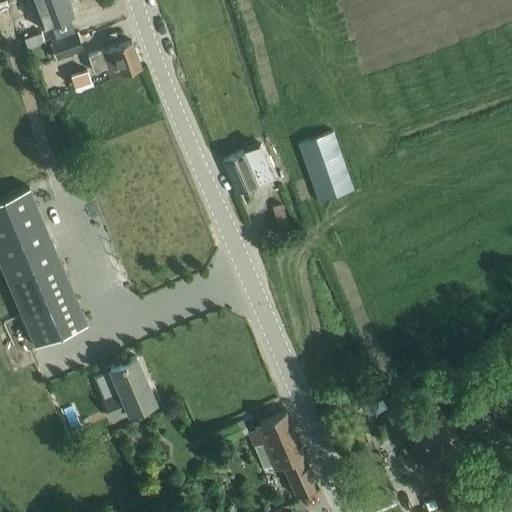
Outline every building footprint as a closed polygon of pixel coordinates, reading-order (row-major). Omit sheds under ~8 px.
[(28,0),(40,31),(23,37),(26,46),(49,39),(49,40),(74,31),(69,15),(73,13),(68,0),(28,0)] [(74,31),(49,40),(56,57),(64,54),(82,47),(76,30),(74,31)] [(131,39),(112,45),(87,54),(92,69),(105,65),(109,77),(140,66),(131,39)] [(74,85),(90,80),(86,69),(70,74),(74,85)] [(317,199),(336,192),(350,188),(330,130),(297,141),(317,199)] [(235,188),(253,180),(254,180),(250,171),(276,160),(267,139),(240,150),(222,157),(235,188)] [(0,265),(33,343),(86,320),(28,184),(0,196),(0,265)] [(113,417),(136,407),(154,399),(135,354),(110,365),(119,386),(103,393),(113,417)] [(492,384),(487,380),(481,382),(481,389),(486,394),(492,392),(492,384)] [(411,392),(391,406),(399,418),(420,404),(411,392)] [(427,467),(444,456),(462,445),(437,404),(401,426),(427,467)] [(317,485),(302,451),(284,410),(266,418),(258,420),(260,425),(247,431),(263,467),(280,459),(295,494),(317,485)] [(219,443),(247,431),(241,417),(212,430),(219,443)]
